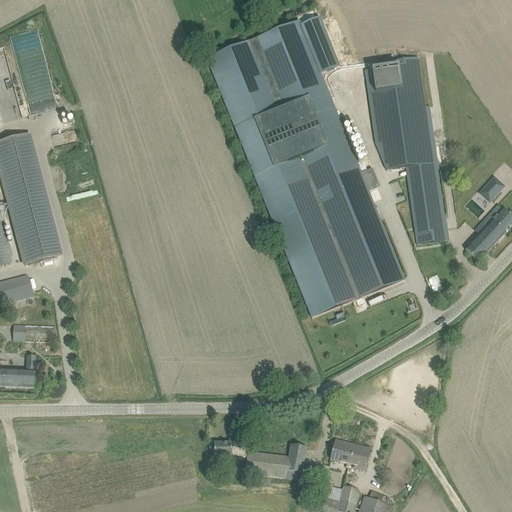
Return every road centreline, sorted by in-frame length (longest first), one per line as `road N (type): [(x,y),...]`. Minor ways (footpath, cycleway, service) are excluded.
road 1 (unclassified): [(0,410),(254,407),(296,398),(437,324),(511,253)]
road 2 (unknown): [(484,282),(457,245),(437,63),(461,17),(511,11)]
road 3 (unknown): [(71,409),(58,309),(61,237),(33,127),(20,120),(0,125)]
road 4 (unknown): [(437,324),(345,82)]
road 5 (track): [(317,391),(407,429),(464,511)]
